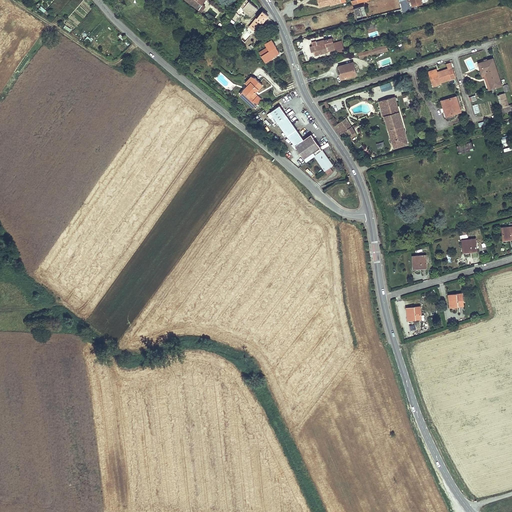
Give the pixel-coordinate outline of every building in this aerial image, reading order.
[(197,0),(196,0),(185,0),(201,11),(205,6),(203,4),(206,0),(205,0),(197,0)] [(249,1),(243,9),(252,16),(258,9),(249,1)] [(358,3),(353,4),(357,19),(370,16),(366,5),(363,6),(362,2),(358,3)] [(263,11),(250,27),(255,31),(268,16),(263,11)] [(232,18),(236,21),(240,16),(237,12),(232,18)] [(311,42),(312,46),(314,46),(315,49),(313,50),(314,51),(315,55),(329,52),(328,51),(335,49),(332,38),(325,40),(326,43),(317,45),(316,41),(311,42)] [(265,43),(268,48),(269,50),(276,47),(272,40),(265,43)] [(342,43),(334,45),(337,53),(345,51),(342,43)] [(386,45),(363,52),(362,50),(358,51),(360,58),(374,54),(375,55),(388,51),(386,45)] [(280,53),(276,47),(269,50),(261,55),(265,62),(273,57),(280,53)] [(486,72),(492,89),(502,86),(493,58),(478,63),(482,73),(486,72)] [(353,62),(339,66),(341,73),(340,73),(341,79),(356,75),(353,62)] [(447,65),(448,68),(438,72),(439,73),(453,69),(451,63),(447,65)] [(456,77),(453,69),(439,73),(438,72),(429,75),(432,83),(441,81),(441,82),(456,77)] [(482,76),(484,75),(489,90),(492,89),(486,72),(482,73),(482,76)] [(255,78),(252,76),(246,83),(248,85),(255,78)] [(263,85),(255,78),(248,85),(240,94),(254,107),(257,104),(262,99),(257,95),(257,96),(254,93),(255,93),(255,92),(263,85)] [(390,82),(380,85),(381,92),(392,89),(390,82)] [(505,94),(500,95),(504,113),(511,111),(510,105),(508,106),(505,94)] [(456,96),(445,100),(448,110),(446,111),(448,115),(455,113),(461,111),(456,96)] [(394,97),(384,100),(388,115),(385,116),(394,147),(408,143),(394,97)] [(384,100),(380,101),(384,116),(385,116),(388,115),(384,100)] [(287,136),(293,142),(301,136),(280,105),(271,111),(287,136)] [(327,111),(323,114),(328,120),(332,117),(327,111)] [(296,117),(303,128),(310,123),(304,112),(296,117)] [(343,123),(348,120),(346,118),(333,127),(339,135),(342,133),(344,136),(346,135),(351,142),(353,141),(351,138),(357,134),(351,126),(347,129),(343,123)] [(328,160),(329,159),(323,150),(321,151),(319,148),(320,147),(311,134),(306,137),(303,139),(302,137),(301,136),(293,142),(297,147),(305,159),(308,163),(316,157),(328,175),(333,171),(330,167),(332,166),(328,160)] [(470,148),(471,150),(474,149),(472,141),(458,145),(459,151),(470,148)] [(511,226),(502,227),(504,238),(511,238),(511,226)] [(459,232),(461,239),(468,237),(466,231),(459,232)] [(462,240),(463,251),(471,250),(471,251),(477,251),(476,239),(462,240)] [(413,256),(414,268),(421,267),(421,268),(427,267),(426,255),(413,256)] [(449,294),(450,305),(458,305),(458,306),(464,305),(463,293),(449,294)] [(407,308),(408,319),(416,318),(416,319),(422,318),(420,306),(407,308)]
